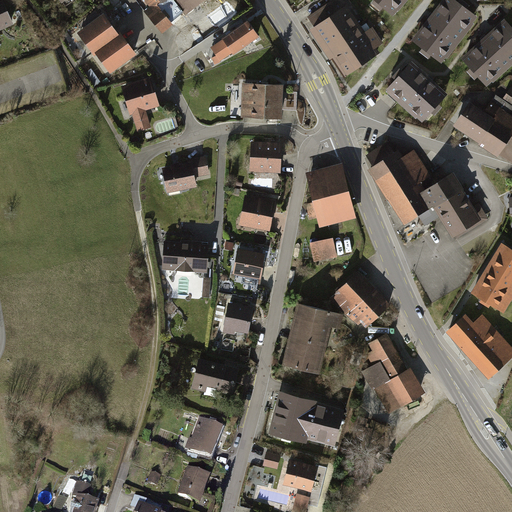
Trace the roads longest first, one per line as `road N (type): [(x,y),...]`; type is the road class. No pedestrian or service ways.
road 1 (residential): [(311,146),(228,511)]
road 2 (tertiary): [(339,131),(408,302),(479,422)]
road 3 (track): [(142,407),(158,317),(137,212),(138,159)]
road 4 (residential): [(311,146),(289,131),(236,127),(138,159)]
road 5 (residential): [(511,169),(365,122),(339,131)]
road 6 (tertiary): [(268,0),(339,131)]
